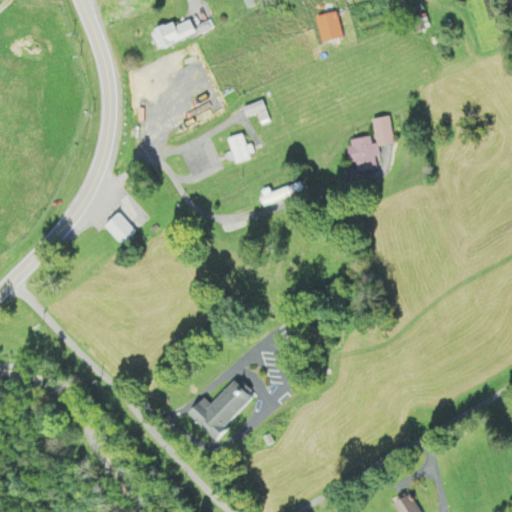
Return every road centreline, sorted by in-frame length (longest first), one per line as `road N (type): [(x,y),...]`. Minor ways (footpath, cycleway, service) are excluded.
road 1 (residential): [(511,386),(294,511),(206,495),(120,393),(9,287)]
road 2 (primary): [(0,295),(74,221),(109,139),(107,68),(79,0)]
road 3 (residential): [(139,511),(52,384),(0,371)]
